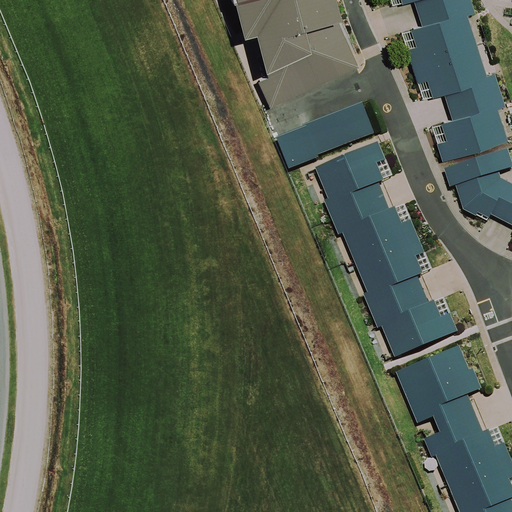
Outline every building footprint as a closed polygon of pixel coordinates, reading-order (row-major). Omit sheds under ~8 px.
[(464,16),(473,13),(468,0),(413,0),(423,28),(401,36),(407,51),(413,69),(419,86),(428,83),(433,98),(443,94),(453,121),(441,126),(446,141),(437,144),(444,165),(508,143),(496,109),(504,106),(493,75),(486,77),(475,47),(464,16)] [(319,162),(317,157),(374,133),(362,105),(279,141),(293,174),(319,162)] [(391,178),(379,147),(316,171),(339,231),(389,212),(381,193),(378,184),(391,178)] [(465,211),(490,224),(492,220),(511,230),(511,186),(502,181),(499,173),(511,168),(511,155),(510,149),(446,171),(454,194),(459,192),(465,211)] [(418,239),(405,206),(389,212),(339,231),(352,264),(366,298),(417,278),(431,273),(418,239)] [(417,278),(366,298),(377,328),(382,326),(394,358),(457,333),(444,299),(428,305),(417,278)] [(434,453),(482,433),(467,395),(481,390),(464,347),(397,374),(418,424),(435,417),(442,434),(429,439),(434,453)] [(442,472),(458,511),(485,511),(511,502),(511,501),(511,458),(507,446),(499,426),(482,433),(434,453),(442,472)] [(511,511),(511,503),(511,502),(485,511),(511,511)]
